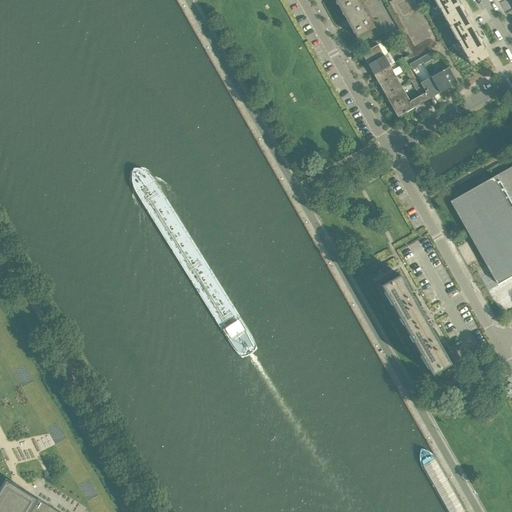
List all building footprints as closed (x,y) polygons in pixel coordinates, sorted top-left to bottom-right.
[(334,0),(347,21),(346,21),(346,22),(347,21),(348,23),(349,25),(349,26),(350,26),(354,34),(356,38),(375,28),(375,27),(374,27),(370,21),(372,20),(372,19),(372,20),(369,15),(369,14),(366,10),(367,10),(366,10),(363,5),(364,5),(363,4),(362,5),(358,0),(334,0)] [(433,0),(442,15),(445,21),(446,21),(460,47),(463,53),(464,53),(471,66),(488,57),(480,43),(480,42),(479,40),(478,38),(462,11),(462,10),(461,9),(460,6),(459,6),(456,0),(433,0)] [(400,46),(401,45),(406,43),(400,32),(393,35),(394,36),(400,46)] [(406,43),(401,45),(407,56),(412,54),(406,43)] [(368,64),(384,55),(383,55),(378,45),(370,49),(369,49),(369,50),(362,54),(368,64)] [(431,52),(420,58),(424,64),(434,58),(434,59),(434,58),(431,52)] [(368,65),(374,75),(390,66),(389,66),(384,56),(384,55),(368,64),(368,65)] [(424,64),(420,58),(409,64),(412,69),(413,70),(419,67),(418,65),(423,63),(424,64)] [(379,85),(396,76),(395,76),(390,66),(374,75),(380,85),(379,85)] [(431,77),(431,78),(439,93),(440,93),(440,92),(450,87),(457,83),(449,67),(442,71),(441,71),(441,72),(432,77),(431,77)] [(385,96),(402,87),(401,87),(396,77),(396,76),(379,85),(380,86),(386,95),(385,96)] [(423,88),(425,93),(426,93),(429,99),(430,99),(429,98),(439,93),(431,78),(422,83),(420,80),(419,81),(423,88)] [(391,106),(407,97),(402,87),(385,96),(386,96),(391,106)] [(419,96),(410,102),(409,102),(412,109),(413,108),(429,99),(426,93),(425,93),(419,96)] [(407,97),(391,106),(391,107),(392,106),(397,116),(397,117),(404,113),(404,114),(406,113),(406,112),(412,109),(409,102),(410,102),(408,98),(408,97),(407,97)] [(511,167),(498,175),(496,176),(475,188),(452,201),(456,209),(457,211),(463,222),(475,243),(477,245),(491,271),(492,273),(499,285),(511,277),(511,167)] [(377,271),(380,275),(391,269),(389,264),(377,271)] [(431,332),(418,307),(418,306),(421,304),(419,300),(416,301),(414,301),(410,295),(411,294),(400,275),(381,286),(406,331),(431,374),(450,364),(439,345),(435,338),(436,336),(439,335),(436,330),(433,332),(431,332)] [(0,511),(59,511),(40,500),(36,497),(6,479),(0,488),(0,511)]
